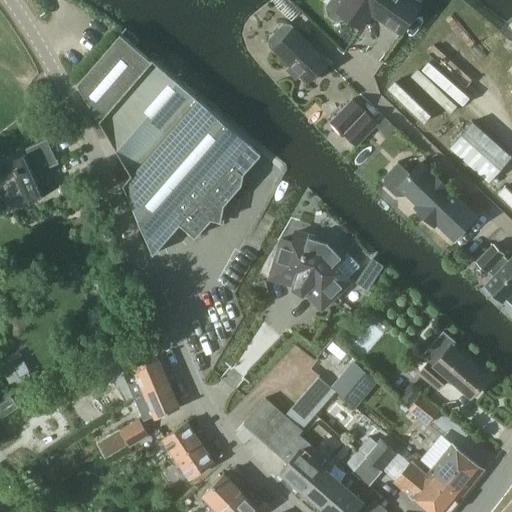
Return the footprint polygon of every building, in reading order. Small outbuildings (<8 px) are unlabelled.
[(401,33),(420,6),(410,0),(333,0),(329,5),(331,13),(337,18),(345,16),(361,27),(372,13),(401,33)] [(308,82),(329,61),(298,31),(293,26),(291,25),(286,23),(282,25),(269,38),(268,41),(269,44),(271,47),(291,66),(287,70),(296,78),(300,75),(308,82)] [(121,33),(77,83),(80,83),(96,114),(99,119),(152,61),(121,33)] [(123,183),(154,254),(180,223),(196,237),(212,219),(222,221),(225,203),(242,183),(244,172),(243,171),(261,152),(154,59),(152,61),(99,119),(131,174),(123,183)] [(420,63),(413,71),(453,108),(460,101),(420,63)] [(398,76),(388,86),(423,120),(433,111),(398,76)] [(352,99),(331,120),(357,145),(378,124),(352,99)] [(489,181),(511,155),(473,120),(450,146),(489,181)] [(9,206),(58,184),(60,183),(52,166),(59,162),(47,136),(26,146),(29,152),(0,164),(0,179),(0,180),(9,199),(7,200),(9,206)] [(454,238),(476,215),(447,187),(448,186),(436,174),(435,175),(421,162),(410,173),(398,161),(397,162),(385,176),(385,182),(396,195),(404,194),(406,192),(418,204),(415,207),(434,225),(437,222),(454,238)] [(308,235),(296,232),(293,242),(282,239),(270,277),(294,284),(293,288),(302,295),(305,292),(322,309),(351,280),(348,276),(356,269),(343,256),(344,256),(329,240),(308,234),(308,235)] [(511,255),(509,259),(503,254),(504,253),(493,244),(477,261),(487,270),(488,270),(493,276),(485,284),(502,301),(506,296),(511,301),(511,255)] [(365,351),(382,327),(370,319),(354,343),(365,351)] [(423,353),(430,361),(422,371),(439,386),(448,376),(471,395),(487,376),(460,353),(460,352),(452,345),(456,341),(443,330),(423,353)] [(135,395),(168,381),(157,355),(132,365),(134,368),(125,372),(135,395)] [(333,383),(358,402),(379,374),(354,355),(333,383)] [(0,361),(0,365),(9,383),(20,378),(18,376),(29,370),(24,361),(14,366),(9,357),(0,361)] [(109,373),(98,380),(92,384),(102,399),(103,399),(119,389),(109,373)] [(318,376),(312,383),(329,398),(336,391),(318,376)] [(168,381),(135,395),(145,418),(154,414),(155,417),(180,407),(168,381)] [(312,383),(305,391),(323,406),(329,398),(312,383)] [(409,407),(420,394),(410,385),(399,398),(409,407)] [(305,391),(299,398),(316,414),(323,406),(305,391)] [(421,393),(420,394),(409,407),(409,408),(428,423),(440,409),(421,393)] [(0,414),(20,405),(15,395),(0,401),(0,414)] [(265,396),(243,422),(255,432),(277,407),(265,396)] [(299,398),(292,406),(309,421),(316,414),(299,398)] [(292,406),(285,414),(290,417),(302,429),(309,421),(292,406)] [(277,407),(255,432),(267,443),(275,434),(282,426),(290,417),(285,414),(277,407)] [(91,426),(96,436),(124,424),(119,413),(91,426)] [(129,445),(150,434),(140,417),(120,429),(129,445)] [(290,417),(282,426),(295,437),(302,429),(290,417)] [(176,457),(201,440),(188,421),(163,437),(176,457)] [(282,426),(275,434),(288,446),(295,437),(282,426)] [(275,434),(267,443),(280,454),(288,446),(275,434)] [(377,442),(366,456),(383,471),(385,469),(399,452),(381,437),(377,442)] [(201,440),(176,457),(190,477),(214,460),(201,440)] [(452,443),(431,468),(463,494),(484,468),(452,443)] [(300,491),(324,464),(303,446),(279,472),(300,491)] [(354,470),(353,471),(370,486),(383,471),(366,456),(354,470)] [(411,460),(394,479),(433,511),(448,511),(463,494),(431,468),(427,473),(411,460)] [(320,508),(343,481),(324,464),(300,491),(320,508)] [(220,510),(241,489),(224,472),(203,493),(220,510)] [(343,481),(320,508),(325,511),(352,511),(364,499),(343,481)] [(241,489),(220,510),(222,511),(251,511),(258,506),(241,489)] [(46,511),(32,496),(14,511),(46,511)] [(384,511),(387,509),(374,498),(361,511),(384,511)]
